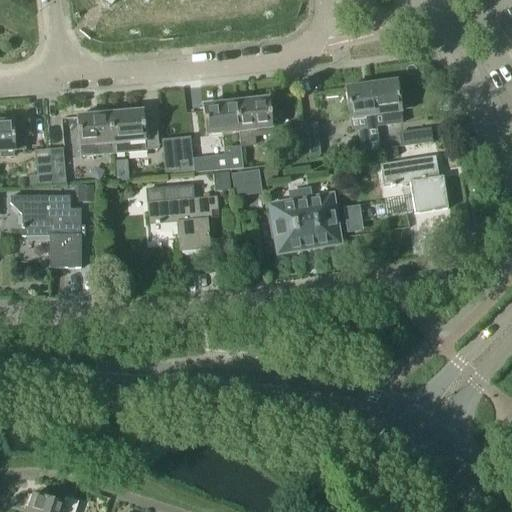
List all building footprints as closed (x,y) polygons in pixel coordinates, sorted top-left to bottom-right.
[(98,0),(108,8),(115,0),(142,0),(147,4),(150,0),(186,0),(98,0)] [(395,83),(368,86),(375,129),(400,125),(399,114),(395,83)] [(365,130),(375,129),(368,86),(344,90),(348,121),(364,119),(365,130)] [(233,104),(236,132),(237,132),(239,147),(240,147),(239,146),(253,145),(252,136),(270,134),(269,128),(270,128),(267,100),(233,104)] [(204,136),(236,132),(233,104),(201,107),(204,136)] [(143,125),(141,113),(107,116),(111,156),(145,152),(145,151),(157,150),(155,123),(143,125)] [(80,159),(111,156),(107,116),(75,118),(78,149),(80,159)] [(11,123),(0,123),(0,159),(13,158),(12,153),(13,153),(13,152),(24,151),(23,138),(12,138),(11,123)] [(305,158),(319,156),(315,125),(302,127),(305,158)] [(304,162),(302,147),(300,127),(287,128),(291,164),(304,162)] [(399,147),(430,141),(429,130),(397,135),(399,147)] [(164,177),(178,175),(192,174),(188,139),(161,141),(164,177)] [(61,150),(46,152),(48,169),(50,187),(64,186),(61,150)] [(50,187),(48,169),(46,152),(33,153),(37,189),(50,187)] [(437,179),(435,169),(434,159),(377,167),(381,189),(409,185),(413,216),(446,211),(441,179),(437,179)] [(275,171),(262,173),(264,182),(276,181),(275,171)] [(211,175),(213,193),(229,192),(227,174),(211,175)] [(246,196),(258,194),(255,175),(244,176),(246,196)] [(175,224),(177,254),(208,251),(205,213),(216,212),(215,199),(191,201),(190,189),(191,189),(191,188),(145,192),(146,204),(145,205),(147,227),(154,226),(154,227),(158,227),(158,226),(175,224)] [(309,202),(307,192),(289,195),(290,205),(270,209),(272,224),(269,224),(272,240),(275,239),(278,254),(298,250),(298,249),(316,246),(316,248),(337,244),(329,199),(309,202)] [(68,212),(68,199),(9,198),(9,205),(21,217),(21,238),(48,238),(48,271),(79,270),(79,212),(68,212)] [(62,507),(31,497),(26,511),(74,511),(76,505),(64,501),(62,507)]
